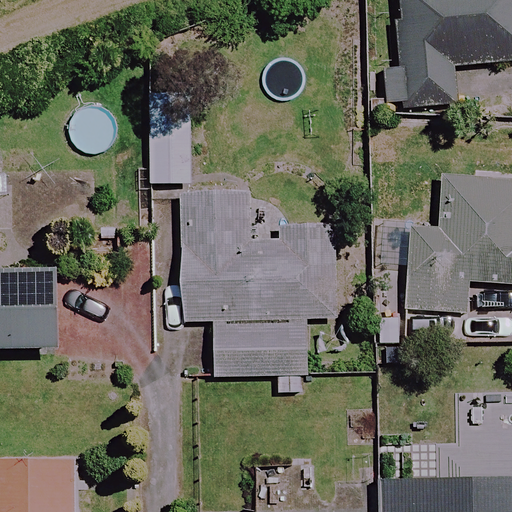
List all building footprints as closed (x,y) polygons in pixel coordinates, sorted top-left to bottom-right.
[(511,0),(408,0),(409,40),(384,40),(385,112),(458,111),(457,64),(511,63),(511,0)] [(192,124),(152,123),(151,186),(191,187),(192,124)] [(511,186),(452,186),(451,231),(389,230),(388,305),(468,307),(469,285),(511,286),(511,186)] [(252,194),(155,197),(154,272),(183,273),(183,325),(214,325),(210,380),(276,382),(276,398),(306,399),(309,324),(341,326),(342,226),(288,226),(288,222),(287,219),(286,216),(285,213),(283,210),(281,207),(278,205),(275,203),(272,202),(269,201),(265,201),(262,201),(258,202),(255,204),(252,205),(252,194)] [(0,352),(61,353),(61,287),(61,273),(0,272),(0,352)] [(505,442),(505,408),(439,409),(439,442),(505,442)] [(75,511),(75,462),(0,462),(0,511),(75,511)] [(511,511),(511,483),(383,484),(383,511),(511,511)]
